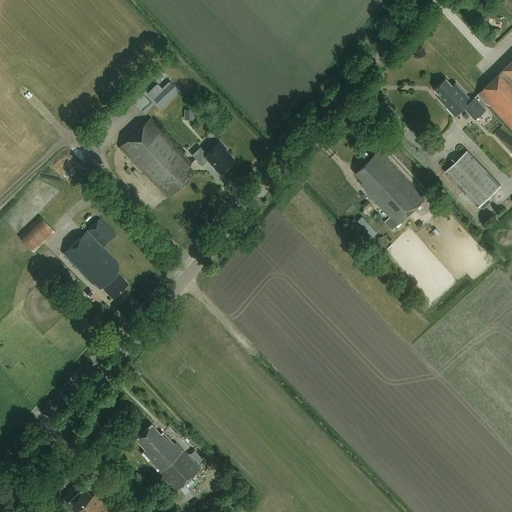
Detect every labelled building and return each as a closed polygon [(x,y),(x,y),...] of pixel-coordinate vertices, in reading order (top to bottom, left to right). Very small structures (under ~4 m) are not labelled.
[(511,60),(478,93),(511,128),(511,60)] [(465,107),(475,119),(487,109),(475,97),(472,100),(456,83),(453,86),(446,78),(435,89),(442,96),(439,98),(455,116),(465,107)] [(193,119),(193,109),(185,109),(184,119),(193,119)] [(189,194),(200,184),(191,175),(194,172),(189,166),(191,163),(152,121),(153,120),(150,117),(119,147),(167,198),(180,185),(189,194)] [(226,149),(219,141),(206,153),(200,147),(192,155),(202,165),(208,159),(215,167),(215,168),(219,172),(220,172),(221,173),(227,167),(229,167),(232,164),(233,162),(234,161),(224,150),(226,149)] [(393,229),(425,199),(379,150),(355,173),(363,182),(361,184),(367,190),(366,191),(390,217),(385,221),(393,229)] [(479,207),(501,185),(468,150),(445,171),(479,207)] [(366,209),(371,204),(368,200),(362,205),(366,209)] [(35,252),(56,231),(40,215),(19,236),(35,252)] [(112,297),(128,282),(118,272),(119,263),(103,247),(116,235),(100,218),(63,253),(92,284),(94,282),(100,289),(102,287),(112,297)] [(176,491),(200,469),(175,442),(174,444),(163,432),(160,434),(151,424),(135,439),(145,449),(142,451),(143,452),(145,450),(161,467),(157,471),(158,471),(176,491)] [(116,511),(103,498),(101,500),(95,494),(92,496),(83,487),(67,503),(75,511),(116,511)]
